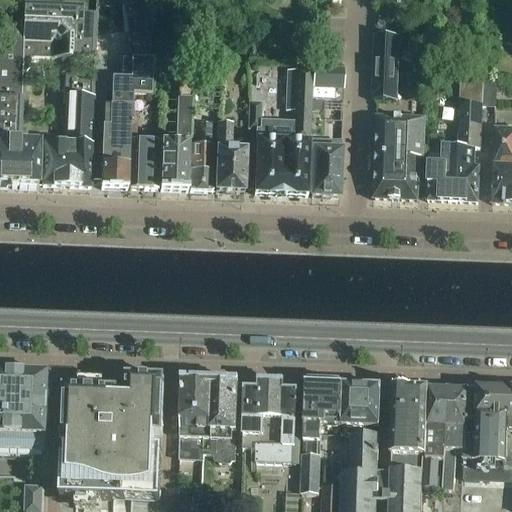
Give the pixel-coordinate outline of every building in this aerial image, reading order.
[(0,188),(38,190),(39,147),(19,146),(22,75),(24,75),(29,70),(29,64),(57,66),(57,71),(61,76),(64,77),(63,105),(65,106),(64,146),(43,145),(42,190),(90,192),(94,100),(93,100),(94,84),(72,83),(73,63),(94,63),(95,19),(82,19),(82,11),(78,11),(75,8),(31,6),(28,9),(24,9),(23,24),(21,24),(16,28),(16,30),(1,30),(0,51),(0,188)] [(144,24),(130,25),(131,33),(145,32),(144,24)] [(398,105),(401,40),(374,39),(372,104),(398,105)] [(193,41),(194,69),(208,68),(207,40),(193,41)] [(484,64),(484,52),(471,51),(471,63),(484,64)] [(100,192),(127,193),(129,143),(130,144),(132,98),(151,99),(152,64),(122,62),(120,82),(113,82),(111,117),(104,116),(100,192)] [(428,205),(478,207),(480,171),(474,171),(475,153),(480,153),(482,110),(496,111),(497,85),(483,84),(484,71),(463,70),(462,86),(459,151),(443,150),(442,169),(429,169),(428,205)] [(254,198),(306,200),(308,146),(308,145),(309,135),(310,109),(311,91),(311,72),(296,71),(296,75),(287,75),(286,114),(295,114),(293,146),(256,144),(254,198)] [(342,91),(343,74),(313,72),(312,90),(342,91)] [(160,194),(187,195),(187,193),(186,193),(187,149),(190,149),(192,101),(190,100),(191,80),(179,80),(178,100),(177,100),(176,147),(162,146),(160,194)] [(311,114),(322,114),(322,104),(312,104),(311,114)] [(247,134),(260,134),(261,106),(248,106),(247,134)] [(373,203),(418,205),(419,162),(424,162),(426,123),(376,120),(373,203)] [(191,148),(189,195),(211,196),(214,127),(205,127),(204,149),(191,148)] [(215,196),(243,198),(245,155),(230,155),(231,128),(218,127),(215,196)] [(511,133),(495,133),(492,208),(511,208),(511,133)] [(338,201),(340,153),(323,153),(323,144),(308,143),(308,145),(308,146),(308,154),(312,154),(311,200),(338,201)] [(129,193),(157,194),(158,145),(131,144),(129,193)] [(49,392),(49,378),(0,376),(0,438),(11,439),(10,446),(10,447),(11,448),(11,449),(12,450),(13,450),(15,451),(16,450),(17,450),(18,449),(19,448),(20,446),(20,440),(47,440),(47,426),(48,426),(49,392)] [(118,394),(65,392),(63,448),(64,448),(63,462),(62,462),(61,501),(160,505),(162,452),(161,452),(162,439),(163,439),(165,383),(127,381),(127,398),(118,398),(118,394)] [(215,459),(215,464),(217,465),(220,467),(230,468),(232,465),(235,465),(236,443),(231,442),(231,436),(237,436),(239,385),(216,385),(216,384),(205,384),(182,383),(181,424),(180,464),(204,464),(204,459),(215,459)] [(295,452),(297,396),(283,396),(283,387),(260,386),(259,395),(245,394),(245,410),(244,417),(243,453),(257,454),(256,467),(294,469),(295,452)] [(342,430),(343,389),(306,388),(303,499),(320,500),(321,429),(342,430)] [(381,391),(343,389),(342,430),(379,431),(381,391)] [(341,492),(340,511),(376,511),(376,507),(390,508),(389,511),(421,511),(424,477),(424,461),(426,461),(428,393),(428,392),(394,391),(391,459),(391,476),(391,477),(377,477),(378,441),(353,440),(351,478),(343,478),(342,492),(341,492)] [(428,392),(428,393),(426,461),(425,491),(438,492),(439,464),(445,464),(447,393),(428,392)] [(447,393),(445,464),(443,494),(455,495),(456,455),(463,455),(462,475),(465,475),(476,462),(479,395),(447,393)] [(511,438),(507,438),(508,421),(511,420),(511,395),(479,394),(479,395),(476,462),(465,475),(464,475),(464,484),(479,485),(480,476),(511,477),(511,438)] [(340,511),(341,492),(336,491),(337,470),(332,470),(332,471),(325,470),(324,500),(323,511),(340,511)] [(27,488),(15,488),(14,511),(25,511),(27,488)] [(194,488),(193,496),(179,495),(179,506),(202,508),(203,488),(194,488)]
